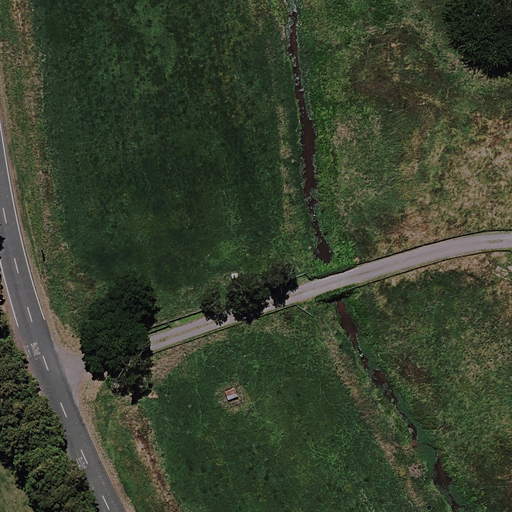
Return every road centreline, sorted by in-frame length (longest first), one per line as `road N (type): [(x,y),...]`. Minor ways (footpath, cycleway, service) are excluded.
road 1 (unknown): [(48,383),(492,261)]
road 2 (unclassified): [(113,511),(48,383),(0,203)]
